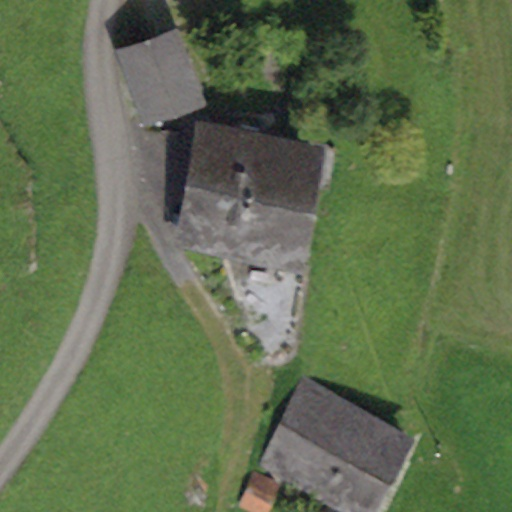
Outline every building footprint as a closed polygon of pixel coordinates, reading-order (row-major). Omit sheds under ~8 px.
[(123,54),(145,115),(197,97),(174,35),(123,54)] [(195,134),(186,183),(297,202),(309,137),(215,120),(212,137),(195,134)] [(289,249),(297,202),(186,183),(178,229),(289,249)] [(291,475),(362,511),(402,435),(304,385),(277,437),(304,451),(291,475)] [(264,462),(291,475),(304,451),(277,437),(264,462)] [(273,483),(261,511),(286,511),(294,491),(273,483)]
